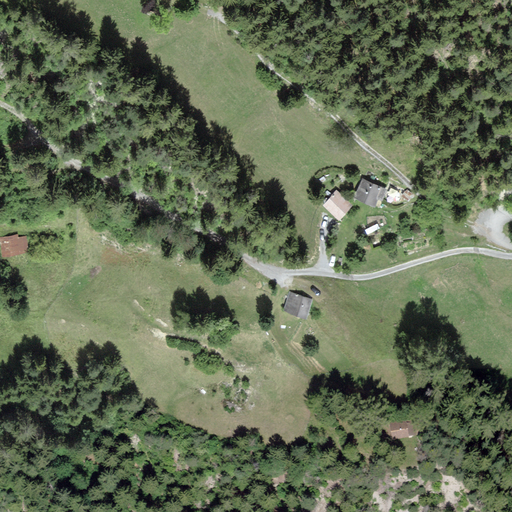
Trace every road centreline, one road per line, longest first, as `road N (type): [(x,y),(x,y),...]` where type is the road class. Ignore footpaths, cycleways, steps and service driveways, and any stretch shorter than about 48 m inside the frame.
road 1 (track): [(328,273),(248,259),(74,161),(0,102)]
road 2 (track): [(490,226),(438,204),(214,8)]
